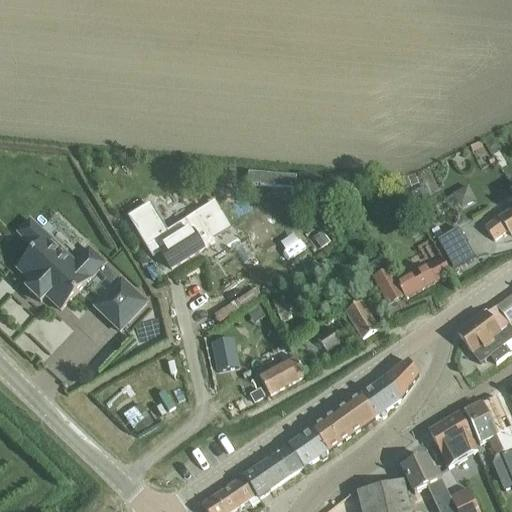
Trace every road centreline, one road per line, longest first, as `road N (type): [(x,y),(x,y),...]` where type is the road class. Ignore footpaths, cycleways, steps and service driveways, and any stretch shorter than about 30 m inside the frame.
road 1 (residential): [(165,511),(439,324)]
road 2 (tertiary): [(153,511),(0,367)]
road 3 (residential): [(368,462),(511,371)]
road 4 (residential): [(368,462),(435,369),(444,343),(439,324)]
